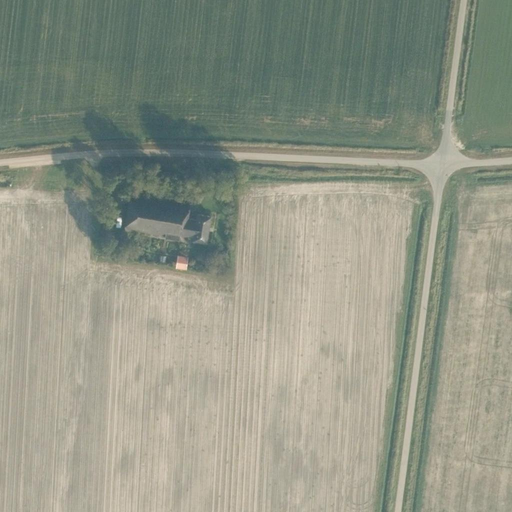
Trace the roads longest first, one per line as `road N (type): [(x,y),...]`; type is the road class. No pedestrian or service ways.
road 1 (unclassified): [(443,160),(162,150),(0,162)]
road 2 (unclassified): [(396,511),(443,160)]
road 3 (unclassified): [(443,160),(465,0)]
